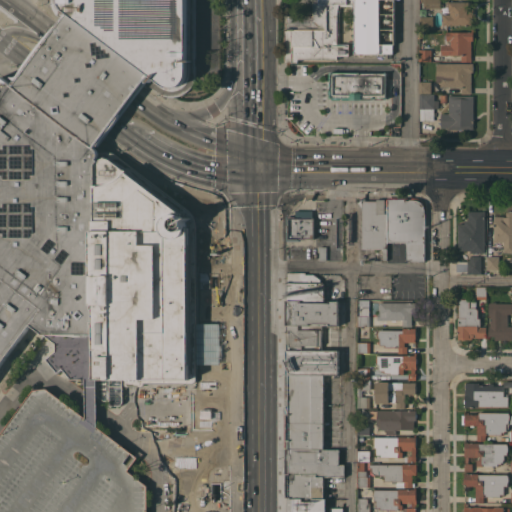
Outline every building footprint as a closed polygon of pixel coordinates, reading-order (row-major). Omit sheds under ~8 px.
[(51,1),(51,0),(196,0),(197,74),(196,77),(195,82),(193,85),(191,87),(188,90),(186,92),(182,94),(178,95),(176,96),(175,96),(171,96),(167,95),(162,94),(150,86),(149,84),(149,83),(150,82),(149,76),(149,75),(66,13),(63,10),(62,15),(61,15),(59,15),(57,15),(54,11),(52,5),(51,1)] [(284,60),(337,60),(337,55),(347,55),(347,43),(337,43),(337,4),(353,4),(353,53),(393,53),(393,0),(317,0),(318,2),(311,2),(311,16),(284,16),(284,60)] [(441,0),(441,8),(423,8),(423,1),(420,1),(420,0),(441,0)] [(443,24),(443,14),(450,14),(450,9),(448,9),(448,1),(469,1),(469,8),(474,9),(474,25),(443,24)] [(95,147),(13,84),(32,59),(52,32),(66,13),(149,75),(132,97),(112,124),(95,147)] [(433,28),(420,28),(420,16),(433,16),(433,28)] [(472,31),(472,30),(473,30),(473,32),(474,34),(474,37),(473,39),(473,40),(472,40),(472,61),(461,61),(461,54),(441,54),(441,44),(444,44),(446,44),(446,31),(472,31)] [(432,61),(420,61),(420,49),(432,49),(432,61)] [(474,63),(474,71),(471,71),(471,93),(462,93),(462,86),(441,86),(441,81),(439,81),(439,82),(437,82),(437,81),(437,63),(474,63)] [(332,97),(332,98),(329,98),(329,96),(328,96),(328,89),(330,89),(330,87),(328,87),(328,81),(330,81),(330,80),(328,80),(329,74),(329,71),(387,72),(386,74),(386,96),(387,96),(387,98),(385,98),(385,97),(374,97),(374,98),(372,98),(372,97),(362,97),(362,99),(350,99),(350,97),(332,97)] [(95,147),(98,149),(98,150),(99,151),(99,153),(101,151),(105,154),(111,159),(108,159),(106,159),(104,159),(102,160),(100,161),(100,162),(99,163),(98,164),(98,165),(98,166),(97,168),(97,232),(96,232),(95,233),(94,236),(94,299),(95,302),(96,303),(97,303),(97,334),(45,334),(31,324),(0,365),(0,81),(3,81),(6,81),(10,82),(12,83),(13,84),(95,147)] [(431,93),(421,92),(421,81),(431,81),(431,93)] [(420,94),(434,94),(434,100),(439,100),(439,107),(435,107),(435,108),(434,108),(434,120),(420,120),(420,108),(420,94)] [(474,129),(449,128),(449,127),(441,127),(441,113),(449,113),(449,95),(474,95),(474,129)] [(46,358),(50,355),(56,350),(56,343),(45,334),(97,334),(97,303),(96,303),(95,302),(94,299),(94,236),(95,233),(96,232),(97,232),(97,168),(98,166),(98,165),(98,164),(99,163),(100,162),(100,161),(102,160),(104,159),(106,159),(108,159),(111,159),(105,154),(101,151),(103,150),(108,151),(109,151),(114,152),(188,208),(191,211),(193,213),(194,216),(195,219),(196,221),(196,223),(196,227),(196,261),(196,379),(196,381),(195,382),(194,382),(192,383),(190,383),(144,382),(144,384),(144,385),(142,386),(126,386),(125,385),(125,384),(126,378),(97,378),(97,384),(85,384),(85,378),(72,378),(63,368),(58,372),(46,358)] [(389,199),(401,199),(401,197),(415,197),(417,197),(419,197),(422,198),(423,200),(425,202),(426,204),(427,206),(427,209),(425,210),(425,214),(426,214),(426,217),(425,217),(425,224),(426,224),(426,227),(425,227),(425,242),(426,242),(426,260),(407,260),(407,241),(389,241),(389,199)] [(388,241),(387,260),(383,259),(383,248),(362,248),(362,200),(376,200),(376,199),(389,199),(389,241),(388,241)] [(314,238),(301,238),(301,240),(287,240),(288,217),(295,217),(296,210),(313,210),(313,218),(314,218),(314,238)] [(485,252),(470,252),(470,250),(458,250),(458,223),(464,223),(464,219),(468,219),(468,210),(485,210),(485,252)] [(511,252),(504,252),(504,241),(494,241),(494,236),(493,236),(493,233),(494,234),(494,220),(495,220),(495,216),(506,216),(506,211),(510,211),(510,210),(511,210),(511,252)] [(327,260),(319,260),(319,246),(327,246),(327,260)] [(482,273),(467,273),(467,259),(470,259),(470,255),(482,255),(482,273)] [(488,255),(499,255),(499,269),(488,269),(488,255)] [(288,300),(288,273),(306,273),(314,273),(321,278),(321,282),(327,282),(327,284),(324,284),(324,300),(301,300),(288,300)] [(458,317),(459,317),(459,299),(462,298),(476,298),(476,286),(487,286),(487,298),(477,298),(477,308),(478,309),(478,315),(480,315),(480,319),(482,321),(481,324),(480,325),(478,325),(478,326),(486,326),(486,337),(473,337),(473,339),(458,339),(458,317)] [(359,315),(359,305),(359,299),(369,299),(369,315),(370,315),(370,326),(359,325),(359,315)] [(288,325),(288,300),(301,300),(301,302),(330,302),(330,301),(339,301),(339,325),(322,325),(288,325)] [(416,302),(417,303),(417,311),(416,312),(412,312),(412,326),(403,326),(403,319),(401,319),(378,319),(378,312),(380,312),(380,309),(379,309),(379,303),(380,303),(380,301),(416,302)] [(511,339),(495,339),(495,335),(489,335),(489,325),(491,325),(491,315),(489,315),(489,302),(491,302),(491,301),(496,301),(496,302),(511,302),(511,313),(508,313),(508,325),(511,325),(511,339)] [(322,349),(339,349),(339,350),(288,350),(288,325),(322,325),(322,349)] [(403,329),(403,327),(416,327),(416,330),(417,331),(417,335),(416,335),(416,338),(415,338),(415,342),(405,341),(405,346),(408,346),(408,353),(398,353),(398,346),(385,346),(385,345),(379,345),(379,343),(378,343),(378,341),(379,341),(380,338),(379,338),(379,336),(378,335),(378,332),(379,331),(379,329),(403,329)] [(359,352),(359,342),(370,342),(370,352),(359,352)] [(339,374),(324,374),(324,375),(288,374),(288,350),(339,350),(339,374)] [(403,355),(403,354),(415,354),(415,353),(417,353),(417,358),(418,358),(417,362),(417,363),(417,369),(416,369),(416,373),(417,373),(417,379),(409,379),(409,372),(411,372),(411,369),(404,369),(404,374),(390,373),(390,372),(384,372),(384,371),(382,371),(382,370),(379,370),(379,364),(377,364),(377,355),(403,355)] [(359,379),(359,368),(370,368),(370,379),(371,379),(359,379)] [(324,449),(288,449),(288,375),(288,374),(324,375),(324,449)] [(371,389),(362,389),(362,396),(370,396),(370,407),(359,407),(359,379),(371,379),(371,389)] [(416,382),(416,393),(405,393),(405,408),(396,407),(396,402),(389,402),(389,403),(376,402),(376,398),(373,398),(373,394),(375,394),(376,381),(416,382)] [(479,406),(465,406),(465,404),(464,402),(464,399),(465,398),(465,382),(479,382),(479,385),(489,385),(489,383),(494,383),(504,384),(504,381),(511,381),(511,386),(504,386),(504,395),(506,395),(506,393),(508,393),(508,395),(509,395),(509,406),(492,406),(490,407),(486,407),(485,405),(479,405),(479,406)] [(85,384),(97,384),(97,426),(85,417),(85,384)] [(138,457),(127,470),(147,485),(147,511),(0,511),(0,433),(33,389),(47,388),(85,417),(97,426),(138,457)] [(416,410),(416,419),(414,419),(414,429),(396,429),(396,434),(386,434),(386,429),(381,429),(381,427),(379,427),(379,426),(377,425),(377,418),(370,418),(370,410),(377,410),(377,409),(416,410)] [(510,412),(510,415),(511,415),(511,423),(509,423),(509,428),(507,428),(507,430),(504,430),(504,434),(486,434),(486,440),(477,440),(477,425),(474,425),(474,426),(471,426),(471,425),(465,425),(465,424),(462,424),(462,414),(465,414),(465,413),(479,413),(479,412),(510,412)] [(369,434),(359,434),(359,422),(369,422),(369,434)] [(398,436),(415,436),(415,435),(416,435),(416,461),(408,461),(408,455),(412,455),(412,449),(402,449),(402,451),(403,451),(403,457),(380,456),(380,454),(376,454),(376,447),(374,447),(375,436),(398,436)] [(465,463),(466,463),(466,456),(465,456),(465,442),(479,442),(509,443),(508,453),(505,453),(505,459),(503,459),(503,462),(501,462),(501,463),(500,463),(500,465),(483,465),(483,466),(477,465),(477,459),(480,459),(480,455),(479,455),(479,456),(469,456),(469,463),(473,463),(473,471),(467,471),(467,472),(465,472),(465,463)] [(288,498),(288,449),(324,449),(339,449),(339,464),(345,463),(345,476),(324,476),(324,498),(288,498)] [(359,449),(370,449),(370,455),(371,455),(371,461),(364,461),(364,462),(359,461),(359,449)] [(364,462),(364,470),(366,470),(366,476),(371,476),(371,486),(359,486),(359,461),(364,462)] [(403,464),(403,463),(417,463),(417,474),(413,474),(413,481),(415,481),(415,486),(413,486),(413,487),(396,487),(396,482),(392,482),(392,481),(384,481),(384,475),(375,475),(371,471),(371,467),(370,467),(370,464),(403,464)] [(467,472),(467,473),(479,473),(479,474),(508,474),(509,476),(509,480),(508,483),(507,485),(504,485),(504,493),(502,493),(502,496),(484,496),(484,502),(476,502),(476,485),(464,485),(464,481),(464,477),(465,477),(465,472),(467,472)] [(398,489),(398,488),(417,488),(417,504),(416,504),(416,506),(416,511),(403,511),(403,507),(412,507),(412,502),(402,502),(402,504),(403,504),(403,509),(395,509),(395,510),(392,510),(392,509),(380,509),(380,507),(376,507),(376,500),(374,500),(374,496),(373,495),(373,492),(374,491),(374,489),(398,489)] [(359,511),(359,502),(359,497),(368,497),(368,502),(370,502),(370,507),(371,507),(371,511),(359,511)] [(326,511),(288,511),(288,498),(324,498),(326,498),(326,511)] [(481,506),(481,507),(494,507),(494,506),(509,506),(509,511),(465,511),(465,502),(466,502),(466,506),(481,506)]
